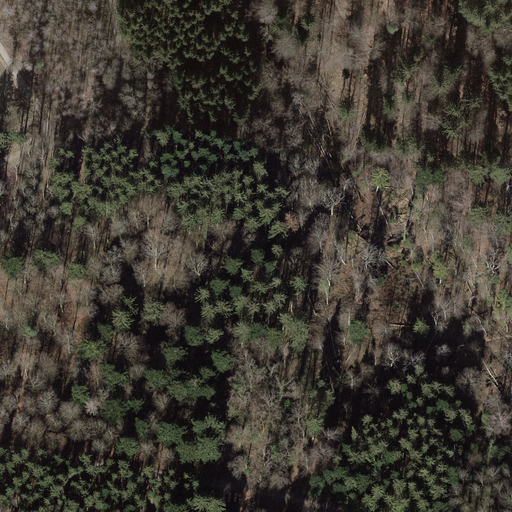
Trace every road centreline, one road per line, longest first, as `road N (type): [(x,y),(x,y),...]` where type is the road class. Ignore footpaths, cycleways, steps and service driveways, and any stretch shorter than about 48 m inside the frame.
road 1 (track): [(116,80),(130,98),(171,221),(232,487)]
road 2 (track): [(0,447),(348,511)]
road 3 (track): [(511,195),(472,145),(385,74),(350,33),(335,0)]
road 4 (track): [(113,0),(114,85),(55,135)]
